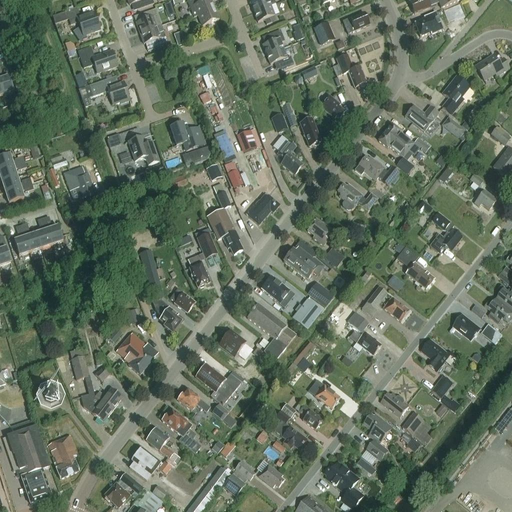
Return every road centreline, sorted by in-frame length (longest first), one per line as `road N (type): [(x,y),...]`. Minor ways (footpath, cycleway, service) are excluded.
road 1 (tertiary): [(73,511),(95,470),(400,73)]
road 2 (residential): [(281,511),(511,223)]
road 3 (track): [(174,368),(103,198)]
road 4 (residential): [(511,39),(487,36),(424,77),(400,73)]
